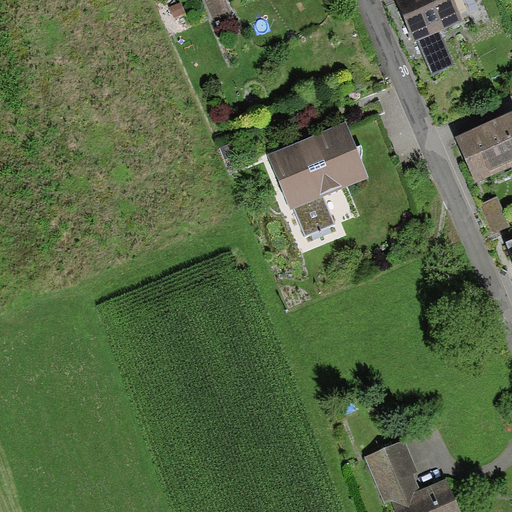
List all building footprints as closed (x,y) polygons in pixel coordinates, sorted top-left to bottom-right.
[(220,34),(237,27),(225,0),(210,0),(207,2),(220,34)] [(450,0),(399,0),(394,2),(414,47),(417,46),(432,79),(455,68),(440,36),(462,26),(450,0)] [(511,119),(456,142),(475,189),(511,173),(511,119)] [(368,181),(346,127),(269,159),(291,213),(294,212),(305,240),(310,238),(312,242),(332,234),(331,230),(336,228),(324,199),(368,181)] [(510,227),(498,198),(479,206),(491,234),(510,227)] [(419,475),(405,442),(366,459),(386,506),(392,504),(395,511),(458,511),(446,483),(421,493),(415,477),(419,475)]
